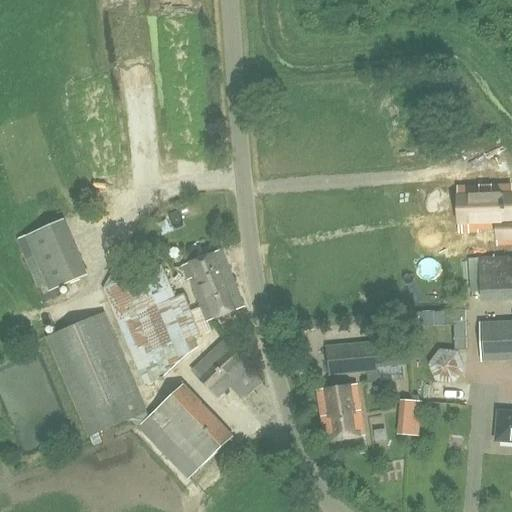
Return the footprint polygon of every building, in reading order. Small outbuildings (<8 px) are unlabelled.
[(509,188),(464,189),(464,226),(509,224),(509,188)] [(28,234),(48,294),(97,278),(77,218),(28,234)] [(195,295),(233,278),(222,249),(182,266),(187,280),(189,279),(195,295)] [(175,298),(161,267),(106,290),(145,385),(166,376),(199,346),(195,338),(200,336),(183,295),(175,298)] [(511,300),(511,273),(485,275),(487,302),(511,300)] [(207,322),(244,307),(233,278),(195,295),(207,322)] [(150,418),(146,412),(104,314),(48,337),(89,436),(131,418),(140,427),(189,478),(233,436),(184,385),(150,418)] [(483,360),(511,358),(511,324),(482,325),(483,360)] [(243,401),(262,381),(250,368),(250,367),(225,341),(193,372),(218,398),(229,387),(243,401)] [(437,348),(449,387),(472,381),(460,341),(437,348)] [(330,374),(366,371),(368,383),(404,379),(403,368),(401,342),(328,349),(330,374)] [(327,441),(366,434),(358,384),(318,391),(327,441)] [(400,401),(398,434),(419,435),(422,401),(422,398),(419,395),(410,394),(409,402),(400,401)] [(511,412),(498,411),(496,440),(511,441),(511,412)]
